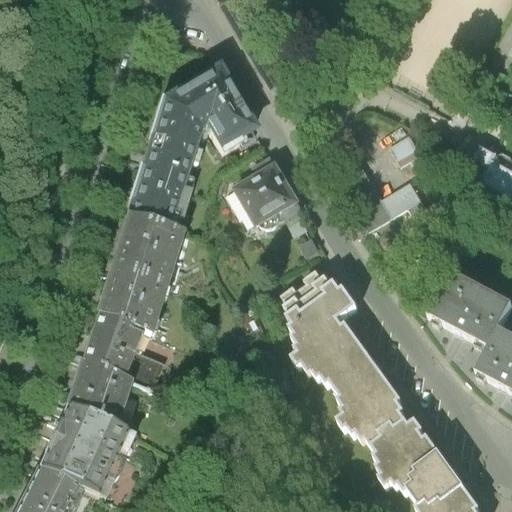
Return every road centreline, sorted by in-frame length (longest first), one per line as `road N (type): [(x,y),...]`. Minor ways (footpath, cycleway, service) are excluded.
road 1 (residential): [(194,0),(360,274),(511,470)]
road 2 (residential): [(0,417),(143,0)]
